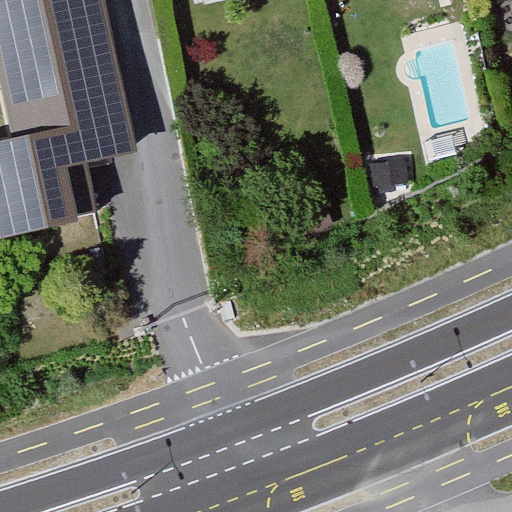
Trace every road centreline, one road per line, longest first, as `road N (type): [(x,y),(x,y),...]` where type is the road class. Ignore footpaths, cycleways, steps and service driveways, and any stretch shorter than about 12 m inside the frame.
road 1 (residential): [(126,0),(182,313),(226,430)]
road 2 (primary): [(511,314),(226,430)]
road 3 (primary): [(250,492),(511,390)]
road 4 (primary): [(226,430),(0,509)]
